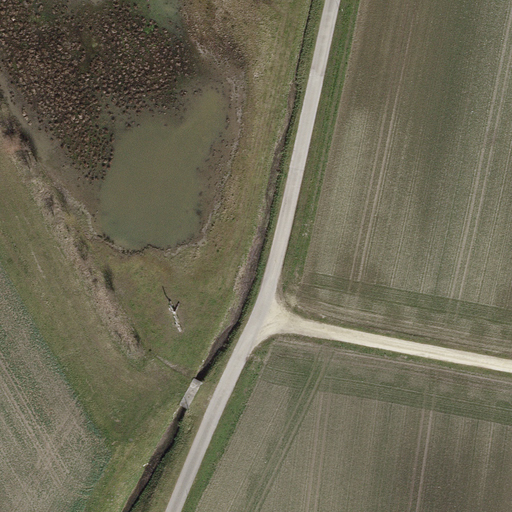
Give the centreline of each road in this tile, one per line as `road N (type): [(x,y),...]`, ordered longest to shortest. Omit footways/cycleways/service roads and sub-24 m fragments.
road 1 (unclassified): [(333,0),(275,266),(176,511)]
road 2 (track): [(256,319),(511,367)]
